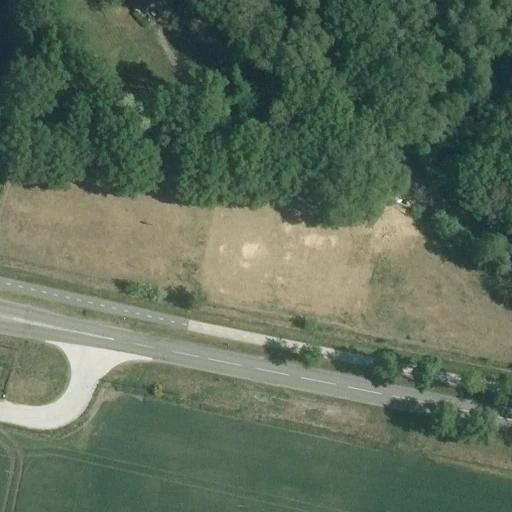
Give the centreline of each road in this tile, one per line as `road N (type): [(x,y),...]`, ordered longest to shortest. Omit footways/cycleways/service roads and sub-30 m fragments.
road 1 (tertiary): [(511,424),(53,328)]
road 2 (unclassified): [(511,247),(388,165),(348,121),(305,0)]
road 3 (track): [(0,405),(56,416),(68,411),(77,403),(91,337)]
